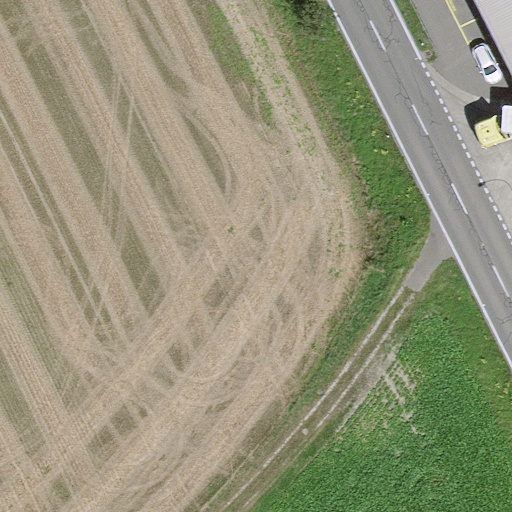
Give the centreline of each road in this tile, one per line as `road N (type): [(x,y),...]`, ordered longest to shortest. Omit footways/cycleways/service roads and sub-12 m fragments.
road 1 (track): [(214,511),(356,365),(464,192)]
road 2 (secondary): [(367,0),(511,285)]
